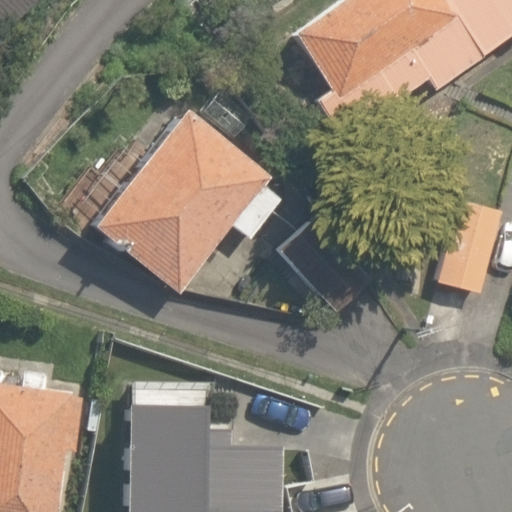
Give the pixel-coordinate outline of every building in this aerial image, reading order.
[(0,0),(0,36),(1,37),(36,0),(0,0)] [(511,40),(511,0),(245,0),(273,64),(287,58),(315,124),(511,40)] [(151,85),(112,90),(32,202),(160,294),(215,218),(240,236),(282,179),(151,85)] [(486,197),(437,188),(418,284),(466,294),(486,197)] [(0,374),(0,511),(41,511),(55,380),(0,374)]
